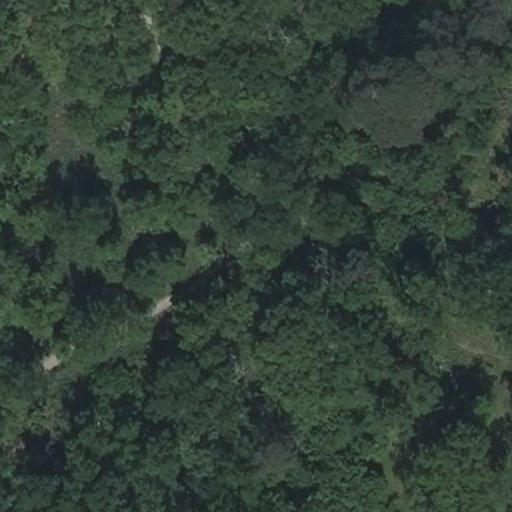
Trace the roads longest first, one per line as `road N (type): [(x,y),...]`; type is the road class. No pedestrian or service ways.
road 1 (unknown): [(179,0),(240,209),(223,293),(188,325),(93,346),(0,413)]
road 2 (unknown): [(168,0),(0,64)]
